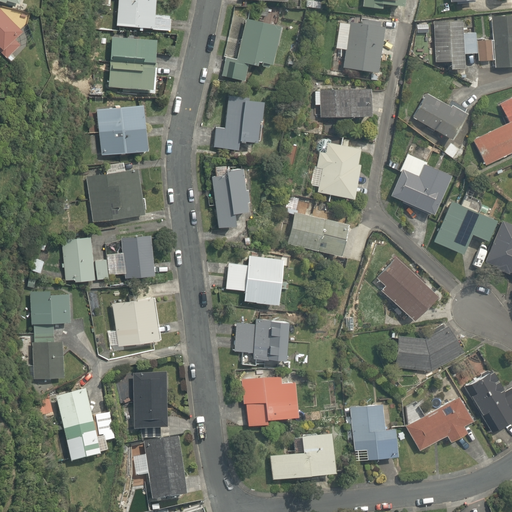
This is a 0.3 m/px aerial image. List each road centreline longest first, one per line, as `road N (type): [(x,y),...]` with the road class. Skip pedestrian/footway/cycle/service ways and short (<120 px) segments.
road 1 (residential): [(227,511),(211,438),(180,149),(211,0)]
road 2 (residential): [(270,511),(478,485),(511,466)]
